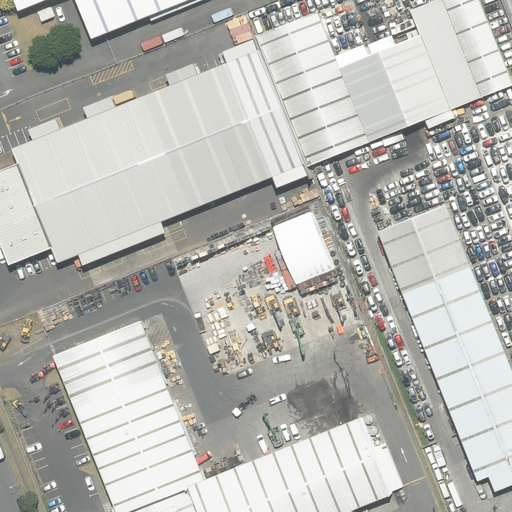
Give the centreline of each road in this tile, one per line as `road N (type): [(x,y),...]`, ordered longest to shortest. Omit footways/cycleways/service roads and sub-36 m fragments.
road 1 (unknown): [(14,359),(118,312),(152,311),(177,332),(212,423),(246,423),(324,398),(375,408),(414,511)]
road 2 (unknown): [(14,359),(70,511)]
